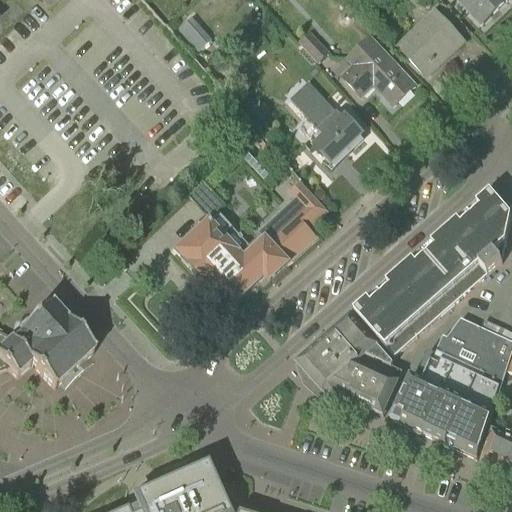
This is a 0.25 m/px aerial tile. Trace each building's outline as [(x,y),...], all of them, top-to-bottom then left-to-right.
[(396,42),(396,44),(396,45),(396,47),(397,48),(398,50),(425,79),(456,50),(457,49),(457,47),(457,46),(457,45),(456,43),(455,42),(465,33),(448,14),(444,18),(427,0),(409,0),(399,10),(413,25),(397,40),(397,41),(396,42)] [(454,0),(479,27),(506,2),(503,0),(454,0)] [(187,25),(178,33),(198,56),(212,43),(198,28),(194,33),(187,25)] [(318,68),(329,57),(309,35),(298,46),(318,68)] [(415,89),(370,41),(348,61),(354,68),(342,80),(361,100),(374,88),(393,109),(415,89)] [(218,77),(228,69),(217,55),(207,63),(218,77)] [(331,121),(316,106),(304,118),(324,139),(313,149),(331,168),(362,137),(345,119),(342,122),(336,116),(331,121)] [(269,284),(317,241),(307,230),(325,214),(302,189),(294,197),(305,209),(266,244),(262,240),(240,260),(229,248),(237,241),(218,220),(179,254),(182,257),(180,259),(180,261),(187,269),(191,268),(192,267),(206,283),(207,282),(232,309),(265,279),(269,284)] [(394,360),(487,279),(502,266),(511,220),(490,196),(354,315),(394,360)] [(0,371),(6,370),(15,381),(30,368),(53,392),(93,355),(51,308),(11,344),(0,338),(0,336),(1,335),(0,334),(0,371)] [(322,396),(377,349),(350,319),(296,366),(304,375),(322,396)] [(511,356),(511,347),(460,324),(450,345),(447,343),(437,361),(431,358),(417,383),(412,380),(390,423),(476,463),(511,356)] [(377,349),(322,396),(323,396),(336,411),(346,403),(382,419),(403,375),(392,370),(393,367),(377,349)] [(511,480),(511,436),(507,434),(504,441),(491,434),(480,465),(511,480)] [(223,511),(206,470),(162,489),(134,501),(133,502),(137,509),(130,511),(223,511)]
